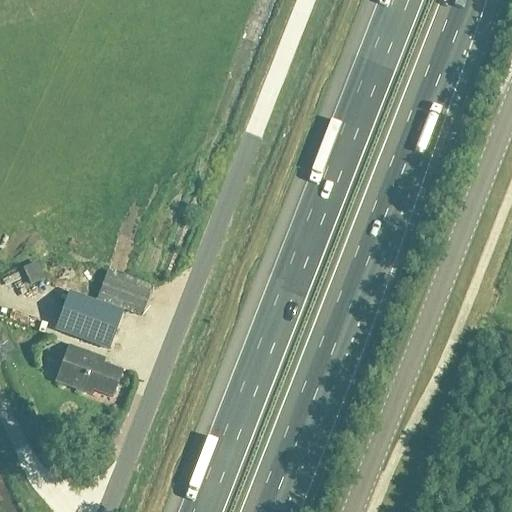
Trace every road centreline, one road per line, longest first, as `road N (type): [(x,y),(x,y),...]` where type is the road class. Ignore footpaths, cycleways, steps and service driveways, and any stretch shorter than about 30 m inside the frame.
road 1 (motorway): [(402,0),(202,511)]
road 2 (motorway): [(262,511),(461,0)]
road 3 (unclassified): [(106,511),(305,0)]
road 4 (unclassified): [(352,511),(511,106)]
road 5 (unclassified): [(92,511),(35,475),(0,406)]
